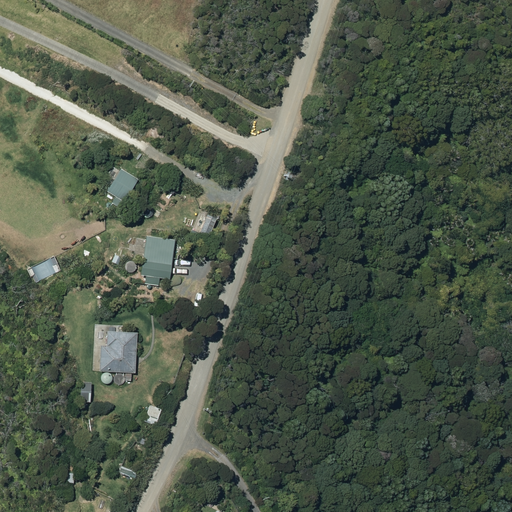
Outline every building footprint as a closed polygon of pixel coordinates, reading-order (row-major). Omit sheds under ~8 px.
[(123,168),(108,190),(116,196),(112,202),(120,208),(140,180),(123,168)] [(218,218),(201,210),(193,228),(210,236),(218,218)] [(147,283),(160,284),(160,277),(172,278),(174,249),(145,247),(143,275),(147,276),(147,283)] [(138,332),(109,330),(108,344),(102,344),(101,371),(136,372),(138,332)] [(92,380),(82,380),(82,401),(93,401),(92,380)] [(152,404),(145,421),(157,426),(163,409),(152,404)]
